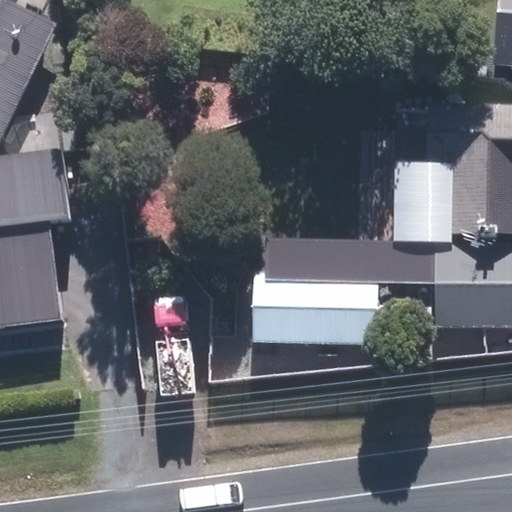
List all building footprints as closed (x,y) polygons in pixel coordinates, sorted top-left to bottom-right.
[(0,0),(0,263),(2,263),(0,241),(0,221),(118,210),(112,146),(2,156),(63,30),(1,1),(1,0),(0,0)] [(511,0),(496,0),(490,80),(511,82),(511,0)] [(511,119),(424,118),(421,175),(448,176),(445,248),(511,250),(511,119)] [(9,227),(19,315),(77,309),(72,266),(67,220),(9,227)] [(261,349),(385,352),(387,281),(264,278),(261,349)] [(422,334),(423,351),(458,351),(457,333),(422,334)]
